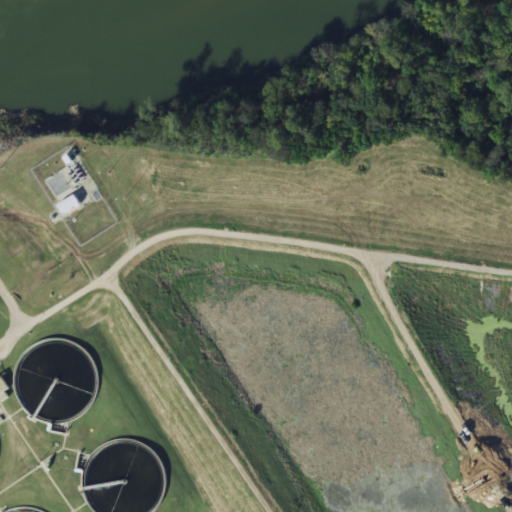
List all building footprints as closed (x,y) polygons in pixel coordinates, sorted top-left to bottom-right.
[(74,217),(72,211),(84,206),(67,169),(46,178),(65,220),(74,217)] [(73,429),(98,355),(34,334),(10,409),(73,429)] [(0,400),(12,393),(1,378),(0,378),(0,400)] [(0,453),(8,441),(0,436),(0,453)] [(148,511),(155,489),(154,447),(135,442),(95,442),(86,476),(88,511),(148,511)]
